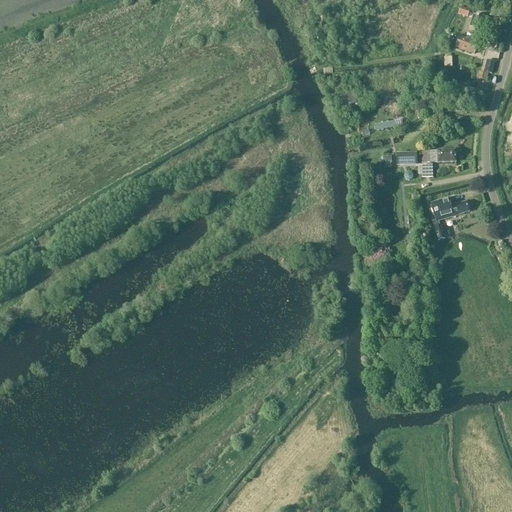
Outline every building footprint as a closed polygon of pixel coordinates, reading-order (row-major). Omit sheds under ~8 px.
[(460,10),(458,16),(467,19),(469,13),(460,10)] [(474,54),(478,44),(477,44),(478,40),(479,40),(486,21),(473,16),(467,36),(468,36),(467,39),(460,37),(456,48),(474,54)] [(496,63),(487,61),(484,73),(493,75),(496,63)] [(338,98),(342,109),(358,103),(354,92),(338,98)] [(373,127),(375,132),(395,127),(394,122),(373,127)] [(456,164),(456,163),(456,152),(438,152),(422,153),(422,164),(436,163),(437,165),(456,164)] [(417,166),(417,154),(397,154),(397,167),(417,166)] [(439,227),(439,224),(438,222),(455,217),(455,216),(469,212),(466,203),(452,207),(450,198),(431,204),(435,221),(432,222),(438,241),(448,238),(444,226),(439,227)]
